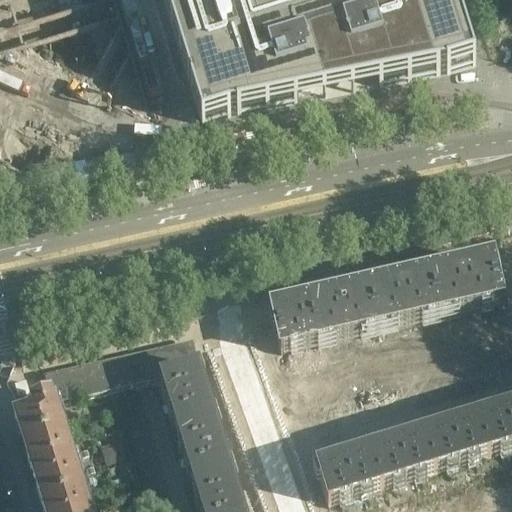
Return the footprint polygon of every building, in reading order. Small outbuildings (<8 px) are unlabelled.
[(103,0),(0,0),(0,171),(146,138),(103,0)] [(455,2),(454,0),(162,0),(189,84),(194,83),(196,89),(191,91),(202,127),(230,119),(229,113),(236,111),(237,117),(440,78),(438,71),(445,69),(447,76),(475,68),(457,9),(452,11),(450,4),(455,2)] [(270,308),(280,356),(507,310),(497,262),(270,308)] [(55,405),(152,387),(146,357),(49,375),(55,405)] [(201,511),(247,511),(207,367),(165,378),(201,511)] [(65,438),(55,408),(53,409),(51,402),(31,408),(33,416),(14,422),(23,451),(65,438)] [(325,505),(511,458),(511,413),(315,464),(325,505)] [(83,499),(74,468),(65,438),(23,451),(27,466),(25,466),(28,476),(30,476),(40,507),(41,507),(43,511),(83,499)] [(87,511),(83,499),(43,511),(42,511),(87,511)]
